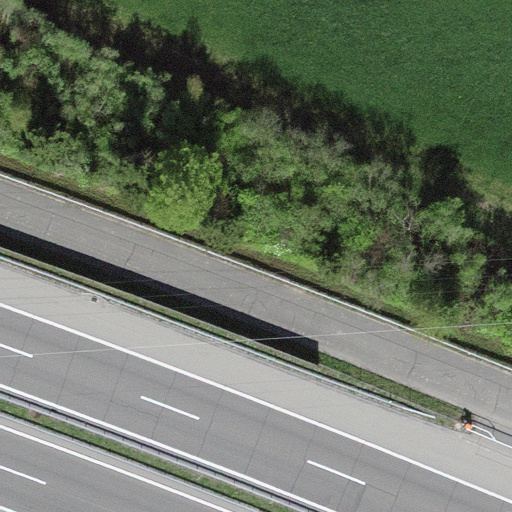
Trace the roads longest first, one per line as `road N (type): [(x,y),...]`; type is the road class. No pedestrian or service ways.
road 1 (unclassified): [(511,398),(0,205)]
road 2 (motorway): [(433,511),(0,345)]
road 3 (track): [(15,0),(207,78)]
road 4 (motorway): [(0,467),(121,511)]
